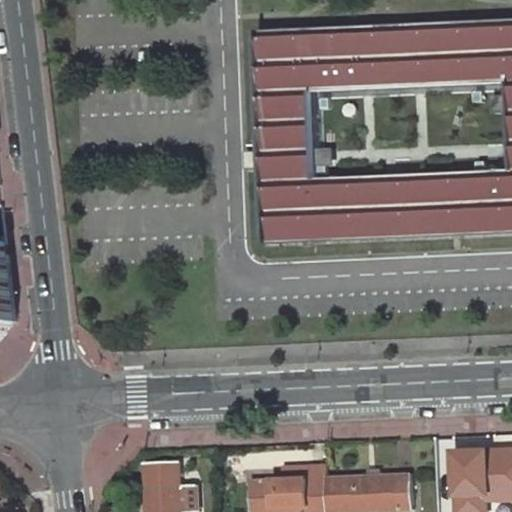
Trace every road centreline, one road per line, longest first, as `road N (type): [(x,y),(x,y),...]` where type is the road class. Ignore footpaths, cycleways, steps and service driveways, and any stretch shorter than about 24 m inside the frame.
road 1 (residential): [(220,0),(235,266),(268,279),(511,268)]
road 2 (tertiary): [(511,378),(63,404)]
road 3 (residential): [(18,0),(63,404)]
